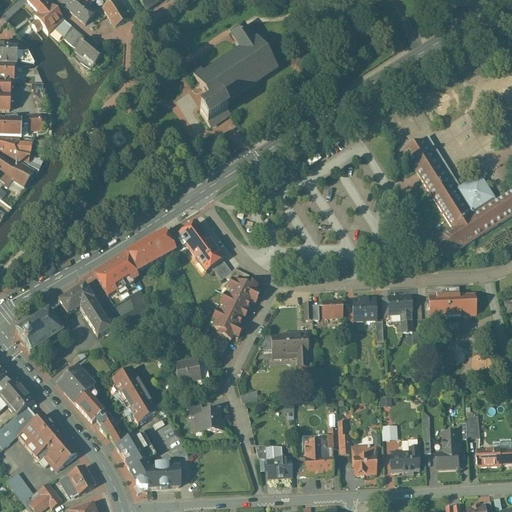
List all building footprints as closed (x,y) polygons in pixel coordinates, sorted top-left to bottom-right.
[(31,0),(28,3),(27,4),(38,15),(33,19),(37,22),(34,24),(32,26),(36,32),(38,31),(42,28),(48,35),(52,31),(63,21),(51,7),(47,10),(38,0),(31,0)] [(72,0),(62,0),(59,4),(85,27),(95,15),(84,6),(82,4),(80,7),(72,1),(72,0)] [(106,8),(103,11),(106,16),(115,29),(128,22),(121,10),(118,7),(112,0),(109,3),(106,7),(106,8)] [(138,0),(146,12),(153,7),(162,0),(138,0)] [(63,21),(52,31),(64,39),(65,39),(72,29),(63,21)] [(199,113),(210,129),(230,116),(223,106),(276,71),(256,40),(253,43),(243,28),(231,36),(241,51),(203,76),(199,70),(192,75),(212,105),(199,113)] [(65,39),(64,39),(64,40),(71,46),(80,35),(72,29),(65,39)] [(104,54),(86,39),(75,52),(93,67),(104,54)] [(10,47),(0,46),(0,65),(16,66),(16,62),(16,54),(16,50),(10,49),(10,47)] [(28,52),(21,54),(16,54),(16,62),(30,64),(34,64),(28,52)] [(13,67),(0,66),(0,83),(10,83),(13,83),(13,67)] [(10,83),(0,83),(0,112),(0,113),(0,112),(5,112),(9,112),(10,83)] [(43,85),(31,84),(31,91),(33,91),(33,97),(35,97),(35,103),(37,103),(36,109),(40,109),(48,109),(48,102),(46,102),(46,96),(44,96),(45,91),(43,90),(43,85)] [(39,116),(28,117),(29,132),(40,131),(40,128),(39,116)] [(28,117),(0,119),(0,138),(21,139),(21,132),(29,132),(28,117)] [(21,140),(0,139),(0,154),(10,159),(18,162),(27,164),(29,155),(18,152),(18,145),(24,147),(24,144),(29,146),(37,147),(38,142),(21,140)] [(452,230),(433,241),(445,259),(511,216),(511,191),(496,202),(482,180),(475,178),(460,188),(456,182),(449,186),(421,142),(403,153),(452,230)] [(8,162),(0,156),(0,183),(7,188),(12,181),(23,189),(34,173),(32,172),(27,169),(18,164),(16,167),(8,162)] [(196,224),(178,237),(189,251),(206,238),(196,224)] [(164,234),(126,255),(137,274),(175,253),(164,234)] [(206,238),(189,251),(206,274),(212,269),(222,261),(223,261),(206,238)] [(126,255),(95,274),(108,294),(116,290),(119,295),(136,285),(133,279),(138,276),(137,274),(126,255)] [(222,261),(212,269),(221,282),(228,276),(231,273),(222,261)] [(249,277),(235,270),(234,270),(228,276),(226,279),(231,282),(232,282),(243,287),(245,283),(246,283),(249,277)] [(245,283),(243,287),(232,282),(231,282),(225,296),(249,308),(251,304),(254,306),(257,300),(259,295),(254,293),(256,288),(246,283),(245,283)] [(93,300),(84,286),(58,302),(67,317),(79,310),(97,339),(111,330),(93,301),(93,300)] [(136,311),(115,320),(118,328),(128,323),(129,325),(151,315),(141,291),(130,296),(136,311)] [(249,308),(225,296),(217,313),(241,324),(243,320),(244,321),(247,313),(247,312),(249,308)] [(474,296),(428,298),(429,320),(475,317),(474,296)] [(409,299),(388,300),(389,316),(401,316),(410,315),(409,299)] [(375,301),(352,302),(353,324),(376,323),(375,301)] [(341,302),(321,303),(322,320),(342,320),(341,302)] [(17,332),(15,333),(16,335),(17,334),(20,340),(25,348),(29,353),(28,353),(29,355),(31,354),(31,353),(37,350),(39,349),(39,348),(45,345),(47,344),(46,343),(52,340),(53,340),(54,339),(54,338),(60,335),(62,334),(61,332),(57,327),(58,327),(53,319),(52,319),(49,314),(48,312),(46,313),(41,317),(40,317),(38,318),(39,318),(33,322),(32,322),(31,323),(25,327),(23,328),(17,332)] [(241,324),(217,313),(212,322),(216,323),(213,330),(219,333),(217,336),(229,342),(230,343),(232,338),(237,341),(239,336),(240,336),(242,330),(239,329),(241,324)] [(410,315),(401,316),(402,334),(411,333),(410,315)] [(229,342),(217,336),(216,335),(210,348),(211,352),(222,357),(229,342)] [(307,336),(271,338),(272,360),(291,359),(291,355),(308,354),(307,336)] [(81,361),(77,356),(68,364),(72,368),(81,361)] [(192,364),(175,368),(178,384),(186,382),(186,385),(208,380),(206,370),(205,370),(204,366),(203,367),(201,360),(192,362),(192,364)] [(94,388),(77,368),(56,385),(74,405),(92,390),(94,388)] [(158,415),(131,370),(111,383),(117,393),(114,396),(118,401),(122,406),(125,412),(127,418),(131,416),(137,427),(158,415)] [(6,378),(0,372),(0,395),(10,387),(3,381),(6,378)] [(29,399),(15,383),(10,387),(0,395),(0,399),(6,406),(16,419),(27,410),(33,404),(29,399)] [(92,390),(74,405),(91,425),(95,421),(98,426),(101,425),(103,428),(99,431),(106,439),(107,439),(107,438),(109,437),(111,442),(121,437),(109,416),(106,418),(104,414),(92,401),(97,397),(92,390)] [(244,403),(256,401),(254,395),(242,397),(244,403)] [(200,404),(183,410),(186,419),(195,418),(203,417),(203,414),(200,404)] [(335,408),(326,409),(327,431),(336,430),(335,408)] [(16,419),(2,431),(12,443),(17,438),(20,436),(19,435),(36,421),(27,410),(16,419)] [(210,411),(210,414),(203,414),(203,417),(195,418),(196,429),(203,429),(203,434),(223,432),(222,423),(219,423),(219,411),(210,411)] [(61,438),(58,435),(59,435),(57,432),(56,432),(52,428),(53,428),(48,423),(44,419),(45,418),(44,418),(41,418),(41,417),(40,418),(41,418),(37,421),(36,421),(19,435),(20,436),(17,438),(38,463),(43,459),(56,474),(76,457),(61,438)] [(478,418),(466,418),(466,425),(467,440),(480,439),(478,418)] [(466,425),(459,425),(459,435),(460,435),(460,441),(467,441),(467,440),(466,425)] [(336,430),(327,431),(328,444),(328,452),(329,452),(337,451),(336,430)] [(0,453),(12,443),(2,431),(0,432),(0,453)] [(450,435),(448,437),(444,437),(444,435),(443,435),(444,454),(458,454),(461,450),(460,441),(460,435),(459,435),(459,437),(457,437),(455,435),(450,435)] [(138,436),(116,449),(130,473),(147,464),(152,460),(138,436)] [(350,438),(338,439),(339,457),(351,456),(350,438)] [(321,444),(305,445),(305,459),(305,460),(306,478),(332,477),(331,458),(330,458),(322,458),(321,444)] [(328,444),(321,444),(322,458),(330,458),(329,452),(328,452),(328,444)] [(266,447),(255,448),(258,461),(271,460),(267,460),(266,447)] [(375,448),(353,449),(354,476),(375,475),(374,458),(376,458),(375,448)] [(409,454),(390,454),(390,457),(391,474),(392,474),(399,473),(399,474),(418,473),(417,449),(409,450),(409,454)] [(500,451),(477,452),(478,469),(501,468),(500,451)] [(444,454),(437,455),(438,471),(459,470),(458,454),(444,454)] [(206,457),(207,486),(235,485),(235,478),(234,455),(206,457)] [(281,459),(271,460),(271,463),(267,463),(268,480),(291,479),(290,462),(281,462),(281,459)] [(167,467),(155,468),(155,470),(150,470),(147,464),(130,473),(140,490),(179,488),(178,469),(167,469),(167,467)] [(84,469),(68,478),(68,479),(65,480),(70,488),(72,487),(78,498),(94,489),(93,486),(95,484),(86,471),(85,472),(84,469)] [(33,497),(17,475),(6,483),(22,505),(33,497)] [(61,504),(47,486),(38,493),(41,497),(29,507),(32,511),(42,511),(49,507),(52,511),(61,504)]
